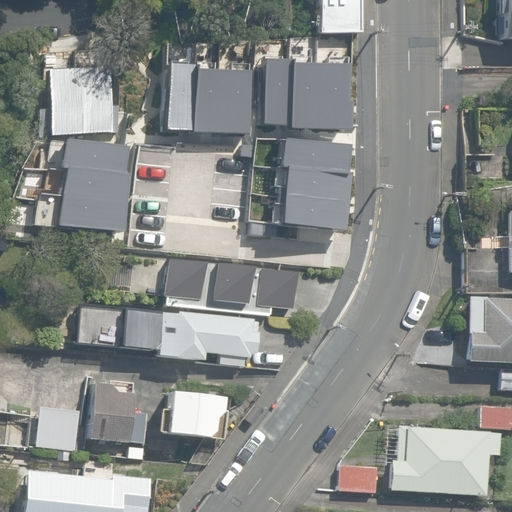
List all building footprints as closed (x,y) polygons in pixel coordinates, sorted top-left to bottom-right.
[(314,0),(315,34),(357,33),(356,0),(314,0)] [(511,43),(511,0),(494,0),(494,40),(505,39),(505,44),(511,43)] [(278,148),(361,141),(356,71),(273,77),(278,148)] [(184,153),(267,149),(264,79),(181,83),(184,153)] [(144,87),(90,92),(95,151),(150,146),(144,87)] [(462,157),(462,179),(502,179),(502,156),(462,157)] [(95,159),(86,242),(156,249),(166,167),(95,159)] [(349,250),(360,167),(296,159),(286,242),(349,250)] [(48,241),(48,213),(30,213),(30,241),(48,241)] [(511,275),(511,213),(504,213),(504,237),(502,237),(502,249),(505,249),(505,275),(511,275)] [(460,293),(495,293),(495,249),(460,249),(460,293)] [(85,292),(109,295),(112,267),(89,264),(85,292)] [(180,309),(228,314),(229,306),(287,311),(291,274),(203,265),(203,267),(169,264),(165,299),(181,300),(180,309)] [(464,362),(511,363),(511,300),(465,299),(463,338),(465,338),(464,362)] [(171,315),(76,306),(73,343),(151,351),(151,357),(196,362),(197,354),(246,359),(246,354),(253,354),(256,321),(171,312),(171,315)] [(500,391),(511,391),(511,372),(501,371),(500,391)] [(85,440),(144,444),(147,413),(128,412),(130,394),(114,392),(106,384),(90,383),(85,440)] [(161,432),(204,437),(211,432),(213,419),(219,413),(221,399),(165,393),(161,432)] [(475,428),(511,430),(511,422),(511,408),(476,406),(475,428)] [(386,491),(482,497),(485,456),(497,457),(498,435),(406,429),(406,428),(395,427),(393,462),(388,462),(386,491)] [(336,492),(372,494),(374,469),(337,467),(336,492)] [(144,511),(148,480),(109,477),(109,481),(18,470),(15,511),(144,511)]
